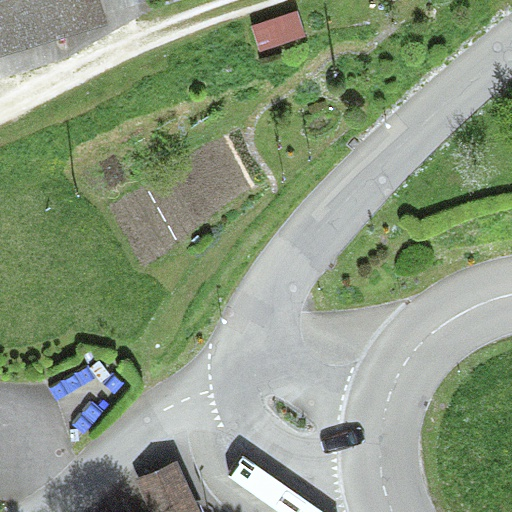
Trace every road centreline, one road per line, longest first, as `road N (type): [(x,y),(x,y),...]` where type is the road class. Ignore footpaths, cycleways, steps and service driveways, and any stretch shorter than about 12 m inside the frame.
road 1 (residential): [(236,374),(252,324),(310,238),(511,44)]
road 2 (residential): [(0,105),(254,0)]
road 3 (unclassified): [(236,374),(146,422),(40,511)]
road 4 (unclassified): [(236,374),(244,417),(280,457),(388,497)]
road 5 (unclassified): [(399,377),(335,365),(236,374)]
road 6 (tertiary): [(511,294),(465,307),(399,377)]
road 7 (tertiary): [(399,377),(382,448),(388,497)]
